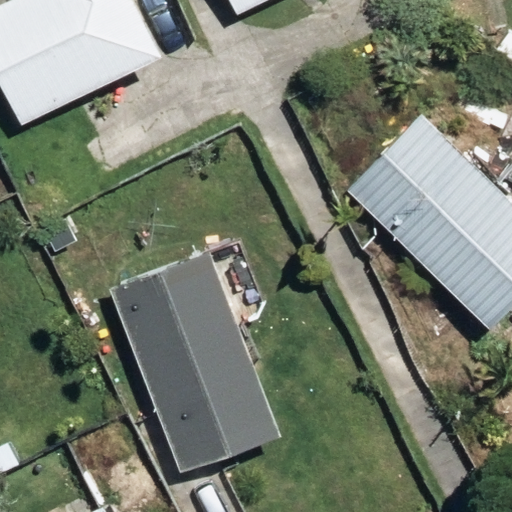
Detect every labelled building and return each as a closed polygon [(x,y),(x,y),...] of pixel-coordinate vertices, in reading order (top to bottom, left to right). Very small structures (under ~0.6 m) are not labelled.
[(0,0),(0,52),(34,115),(168,42),(144,0),(0,0)] [(350,64),(364,92),(391,80),(378,51),(350,64)] [(354,182),(493,318),(511,298),(511,179),(430,104),(354,182)] [(117,278),(189,462),(285,425),(213,241),(117,278)] [(116,511),(106,492),(66,511),(116,511)]
